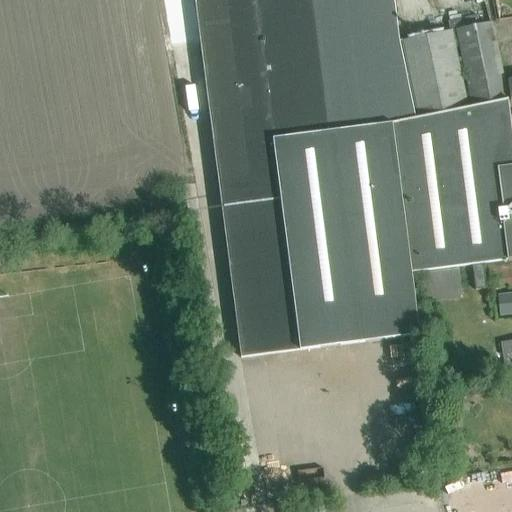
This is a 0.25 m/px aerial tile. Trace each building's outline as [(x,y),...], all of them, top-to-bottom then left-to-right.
[(411,274),(459,268),(473,266),(483,265),(511,261),(511,134),(508,101),(491,23),(455,30),(471,107),(467,107),(451,31),(399,41),(393,0),(194,0),(241,358),(419,335),(415,304),(411,274)] [(511,261),(488,265),(491,290),(511,286),(511,261)] [(473,266),(476,291),(486,290),(483,265),(473,266)] [(421,303),(461,298),(458,269),(418,274),(421,303)] [(511,293),(497,295),(500,317),(511,315),(511,293)] [(506,375),(511,374),(511,340),(501,343),(506,375)] [(405,342),(407,357),(417,356),(415,341),(405,342)] [(408,426),(409,440),(390,441),(391,461),(436,458),(434,424),(408,426)]
